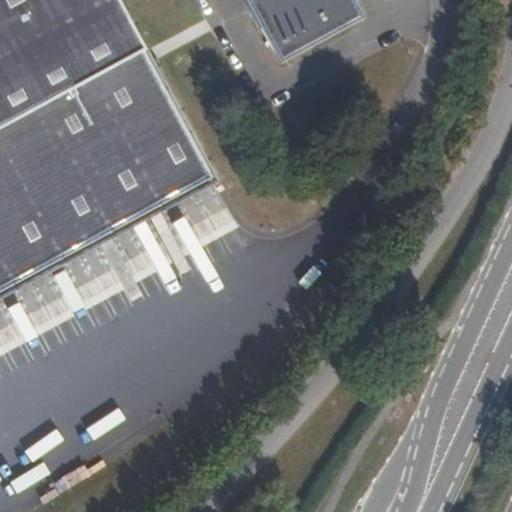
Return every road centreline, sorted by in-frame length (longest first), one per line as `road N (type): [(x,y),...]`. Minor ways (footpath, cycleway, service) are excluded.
road 1 (unclassified): [(0,426),(331,245),(380,192),(423,115),(448,46),(450,13)]
road 2 (unclassified): [(511,85),(449,214),(368,328),(204,511)]
road 3 (unclassified): [(395,42),(267,107),(213,0)]
road 4 (secondary): [(469,341),(443,374),(371,511)]
road 5 (tertiary): [(432,511),(511,339)]
road 6 (tertiary): [(469,341),(398,511)]
